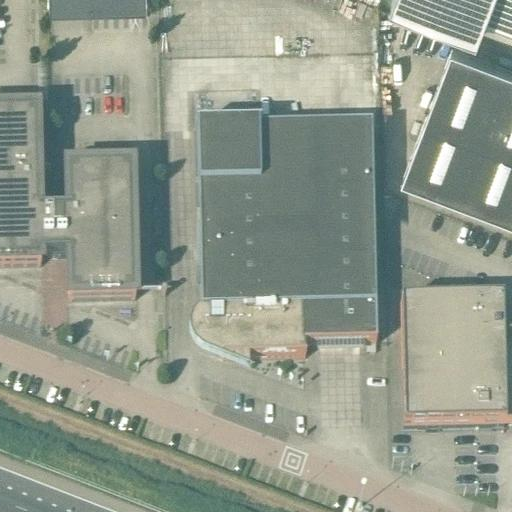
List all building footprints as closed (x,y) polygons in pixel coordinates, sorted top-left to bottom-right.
[(511,0),(393,0),(391,5),(478,38),(485,19),(511,28),(511,0)] [(511,71),(452,49),(403,180),(511,221),(511,71)] [(36,115),(0,115),(0,270),(40,269),(40,261),(40,260),(38,260),(37,216),(39,216),(38,215),(36,115)] [(258,129),(194,130),(194,132),(196,132),(200,313),(199,314),(199,315),(200,347),(222,355),(222,362),(222,363),(224,363),(246,363),(304,361),(304,360),(303,360),(303,349),(375,348),(370,129),(258,132),(258,129)] [(39,216),(37,216),(38,260),(40,260),(40,261),(66,261),(67,305),(134,303),(131,170),(64,172),(65,215),(38,215),(39,216)] [(511,341),(502,341),(501,304),(399,306),(402,432),(511,429),(511,341)]
